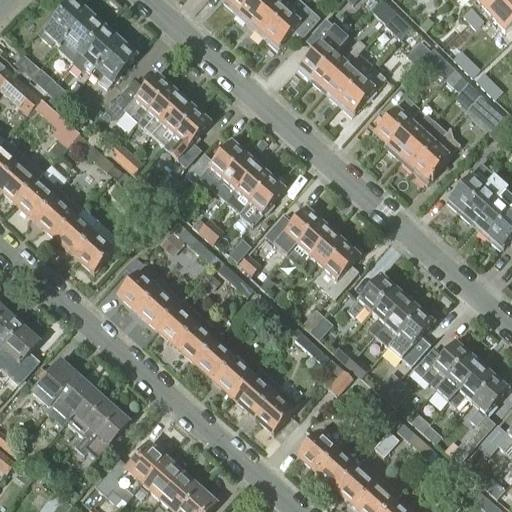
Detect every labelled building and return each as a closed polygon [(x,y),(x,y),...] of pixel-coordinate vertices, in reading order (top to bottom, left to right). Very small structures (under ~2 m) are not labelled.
[(228,0),(222,8),(220,9),(229,17),(231,16),(235,19),(251,0),(228,0)] [(251,0),(235,19),(233,21),(242,29),(244,27),(248,31),(275,0),(251,0)] [(291,0),(275,0),(248,31),(253,35),(251,37),(260,45),(262,43),(296,4),(294,3),(291,0)] [(345,0),(344,2),(352,10),(361,0),(345,0)] [(471,0),(483,13),(498,0),(471,0)] [(511,0),(498,0),(483,13),(504,36),(511,29),(511,0)] [(48,27),(37,39),(51,51),(56,45),(61,50),(91,18),(85,13),(87,11),(78,3),(76,5),(75,4),(51,30),(48,27)] [(296,4),(262,43),(267,48),(266,49),(275,57),(276,56),(287,43),(294,35),(300,41),(302,43),(318,24),(296,4)] [(384,29),(395,17),(382,6),(372,17),(384,29)] [(468,28),(477,20),(471,14),(463,22),(468,28)] [(395,17),(384,29),(385,29),(384,30),(399,44),(410,32),(395,17)] [(61,50),(57,55),(73,69),(82,58),(106,32),(105,31),(107,29),(98,21),(96,23),(91,18),(61,50)] [(477,20),(468,28),(474,35),(483,27),(477,20)] [(435,28),(428,22),(420,31),(426,37),(435,28)] [(297,74),(295,76),(304,84),(306,82),(309,85),(346,44),(325,26),(306,47),(314,55),(313,56),(297,74)] [(73,69),(72,70),(78,77),(81,74),(87,79),(90,76),(93,79),(122,46),(116,41),(118,39),(109,32),(108,33),(106,32),(82,58),(73,69)] [(309,85),(308,87),(317,95),(318,93),(323,98),(358,59),(365,52),(358,45),(341,65),(335,59),(347,45),(346,44),(309,85)] [(122,46),(93,79),(99,85),(98,86),(106,94),(113,86),(122,77),(137,60),(136,59),(137,57),(128,49),(127,51),(122,46)] [(414,70),(428,54),(420,47),(406,62),(414,70)] [(454,75),(434,55),(431,58),(428,54),(414,70),(434,88),(439,92),(442,88),(454,75)] [(452,65),(471,83),(479,75),(461,56),(452,65)] [(358,59),(323,98),(328,102),(326,104),(335,112),(337,110),(361,83),(371,71),(364,64),(358,59)] [(31,83),(40,74),(24,61),(16,70),(31,83)] [(361,83),(337,110),(342,114),(340,116),(349,124),(351,122),(356,117),(385,84),(377,77),(371,71),(361,83)] [(5,74),(0,79),(0,96),(22,116),(28,121),(35,113),(41,107),(41,106),(25,92),(5,74)] [(47,97),(55,88),(40,74),(31,83),(47,97)] [(454,75),(445,85),(452,91),(459,97),(466,89),(467,88),(460,82),(454,75)] [(110,111),(109,112),(120,122),(123,119),(136,130),(171,91),(166,87),(168,85),(159,77),(157,79),(134,106),(123,96),(120,101),(110,111)] [(475,87),(493,105),(502,97),(484,78),(475,87)] [(60,115),(71,102),(55,88),(47,97),(52,102),(49,105),(60,115)] [(454,103),(467,116),(480,100),(474,94),(467,88),(459,97),(455,101),(454,103)] [(171,91),(136,130),(150,142),(184,103),(180,99),(181,97),(172,89),(171,91)] [(410,97),(370,142),(379,150),(380,149),(384,152),(409,125),(419,114),(413,108),(417,103),(410,97)] [(488,139),(503,122),(495,115),(480,100),(467,116),(464,118),(488,139)] [(184,103),(150,142),(156,147),(163,153),(173,142),(198,115),(199,113),(190,105),(189,107),(184,103)] [(41,107),(35,113),(57,133),(51,140),(55,145),(47,154),(58,163),(67,152),(80,139),(42,105),(41,106),(41,107)] [(173,142),(163,153),(171,160),(174,163),(177,166),(186,173),(187,171),(202,155),(193,147),(211,127),(213,125),(204,117),(202,119),(198,115),(173,142)] [(384,152),(383,154),(391,162),(393,160),(398,164),(432,126),(426,120),(416,131),(409,125),(384,152)] [(511,130),(503,122),(488,139),(497,147),(511,131),(511,130)] [(432,126),(398,164),(403,169),(401,171),(410,179),(412,177),(436,149),(446,138),(440,133),(432,126)] [(436,149),(412,177),(416,181),(415,183),(424,191),(425,189),(460,150),(452,144),(450,133),(446,138),(436,149)] [(80,139),(67,152),(73,158),(78,152),(107,178),(108,178),(114,170),(80,139)] [(199,165),(184,182),(193,190),(198,184),(205,190),(212,196),(221,185),(221,184),(245,158),(241,154),(242,152),(233,144),(232,146),(213,168),(203,160),(199,165)] [(0,195),(17,210),(36,189),(35,189),(43,180),(44,179),(6,145),(5,146),(0,151),(0,195)] [(122,171),(133,160),(119,148),(109,159),(122,171)] [(223,195),(217,201),(225,208),(259,170),(254,166),(256,164),(246,156),(245,158),(221,184),(221,185),(227,190),(223,195)] [(133,160),(122,171),(133,181),(143,169),(133,160)] [(114,170),(108,178),(117,186),(145,210),(151,203),(123,178),(114,170)] [(259,170),(225,208),(231,214),(238,220),(248,208),(272,181),(273,180),(264,172),(263,173),(259,170)] [(447,208),(445,210),(454,218),(455,216),(459,219),(472,205),(480,196),(485,191),(489,186),(494,181),(480,170),(447,208)] [(168,178),(152,196),(160,203),(162,201),(165,203),(178,187),(168,178)] [(74,224),(82,215),(43,180),(35,189),(36,189),(17,210),(55,245),(74,224)] [(248,208),(238,220),(252,232),(262,220),(286,194),(287,192),(278,184),(276,185),(272,181),(248,208)] [(459,219),(457,221),(466,229),(468,227),(473,231),(504,197),(507,193),(494,181),(489,186),(485,191),(480,196),(472,205),(459,219)] [(511,203),(504,197),(473,231),(477,235),(475,237),(484,245),(486,242),(511,215),(511,213),(511,203)] [(266,240),(264,243),(286,262),(288,259),(296,251),(320,223),(316,220),(318,218),(309,210),(294,227),(285,219),(266,240)] [(511,213),(511,215),(486,242),(491,247),(489,249),(498,258),(500,256),(509,246),(510,245),(511,247),(511,213)] [(94,279),(113,259),(113,258),(120,250),(95,229),(98,227),(83,214),(82,215),(74,224),(55,245),(94,279)] [(155,247),(174,225),(164,217),(146,238),(155,247)] [(288,259),(286,262),(300,275),(310,263),(334,236),(329,232),(330,230),(321,222),(320,223),(296,251),(288,259)] [(205,229),(198,223),(191,231),(197,237),(205,229)] [(197,237),(212,250),(223,237),(209,224),(205,229),(197,237)] [(172,237),(160,250),(171,259),(183,246),(185,248),(212,272),(219,264),(178,228),(171,236),(172,237)] [(310,263),(300,275),(307,281),(317,269),(323,275),(347,248),(348,246),(339,238),(338,240),(334,236),(310,263)] [(238,269),(252,253),(243,244),(228,260),(238,269)] [(323,275),(313,286),(334,305),(358,277),(351,271),(360,260),(362,258),(353,250),(351,252),(347,248),(323,275)] [(254,279),(262,270),(250,259),(242,268),(254,279)] [(131,287),(119,301),(158,336),(184,306),(145,272),(135,263),(122,278),(122,279),(131,287)] [(224,268),(217,276),(247,303),(254,295),(224,268)] [(356,305),(346,316),(348,319),(353,323),(364,312),(370,318),(394,290),(390,287),(392,285),(383,276),(381,279),(356,306),(356,305)] [(211,296),(220,287),(210,278),(201,286),(211,296)] [(267,282),(259,292),(266,297),(274,288),(267,282)] [(377,325),(367,335),(373,340),(407,302),(403,299),(405,297),(396,288),(394,290),(370,318),(377,325)] [(282,294),(273,304),(283,313),(292,303),(282,294)] [(407,302),(373,340),(380,346),(387,353),(396,342),(420,315),(422,312),(413,304),(412,307),(407,302)] [(285,338),(292,330),(263,304),(256,311),(285,338)] [(222,339),(184,306),(158,336),(197,371),(216,349),(214,348),(222,339)] [(310,337),(324,322),(316,315),(302,331),(310,337)] [(396,342),(387,353),(394,358),(401,365),(434,327),(436,325),(427,317),(425,319),(420,315),(396,342)] [(0,321),(0,355),(21,332),(4,317),(0,321)] [(324,322),(310,337),(319,346),(333,330),(324,322)] [(0,355),(0,375),(17,391),(37,368),(29,360),(39,348),(21,332),(8,346),(2,354),(0,355)] [(301,338),(294,346),(324,372),(331,364),(301,338)] [(432,354),(412,375),(422,383),(428,389),(436,396),(445,385),(469,358),(464,354),(466,351),(457,344),(455,346),(441,362),(432,354)] [(254,383),(253,382),(216,349),(197,371),(235,405),(254,383)] [(347,371),(355,361),(342,350),(333,359),(347,371)] [(445,385),(436,396),(443,402),(449,408),(482,369),(478,366),(480,364),(471,356),(469,358),(445,385)] [(355,361),(347,371),(361,384),(369,374),(355,361)] [(60,367),(31,400),(47,415),(77,382),(60,367)] [(482,369),(449,408),(454,413),(457,410),(464,402),(471,408),(495,381),(497,379),(488,371),(486,373),(482,369)] [(274,440),(293,418),(300,410),(260,374),(253,382),(254,383),(235,405),(274,440)] [(334,405),(353,384),(343,376),(325,397),(334,405)] [(387,406),(403,388),(401,386),(391,377),(375,396),(385,405),(387,406)] [(469,425),(476,431),(482,424),(509,393),(511,391),(502,383),(500,385),(495,381),(471,408),(478,414),(469,425)] [(68,429),(95,398),(77,382),(47,415),(45,418),(63,433),(67,428),(68,429)] [(403,388),(387,406),(395,413),(411,395),(403,388)] [(394,421),(364,395),(357,403),(387,429),(394,421)] [(76,454),(112,413),(95,398),(68,429),(84,444),(75,453),(76,454)] [(112,413),(76,454),(84,461),(88,457),(97,466),(111,450),(110,449),(129,428),(112,413)] [(423,438),(429,430),(430,429),(417,418),(409,427),(423,438)] [(433,456),(403,429),(396,437),(426,463),(433,456)] [(429,430),(423,438),(435,449),(442,442),(429,430)] [(497,431),(478,453),(489,462),(498,452),(503,456),(510,462),(511,459),(511,432),(511,434),(507,439),(497,431)] [(1,436),(0,436),(0,450),(1,451),(9,458),(16,449),(9,443),(1,436)] [(384,462),(398,446),(388,437),(374,453),(384,462)] [(355,474),(317,440),(298,461),(337,496),(355,474)] [(453,446),(443,457),(450,463),(452,460),(461,468),(475,452),(466,444),(459,452),(453,446)] [(16,449),(9,458),(17,464),(24,456),(16,449)] [(119,464),(94,491),(115,510),(121,504),(125,508),(133,499),(138,494),(139,495),(166,464),(168,462),(159,453),(156,456),(150,451),(130,474),(119,464)] [(17,468),(0,454),(0,472),(9,479),(17,468)] [(472,490),(441,463),(434,471),(465,498),(472,490)] [(166,464),(139,495),(144,499),(145,499),(147,501),(148,499),(150,498),(159,506),(183,479),(185,477),(175,467),(172,470),(166,464)] [(354,511),(391,511),(394,509),(394,508),(401,500),(363,465),(355,474),(337,496),(354,511)] [(37,484),(22,473),(16,482),(30,493),(37,484)] [(183,479),(159,506),(166,511),(182,511),(199,494),(191,487),(194,484),(185,477),(183,479)] [(496,504),(498,502),(505,495),(492,483),(483,493),(496,504)] [(214,511),(217,510),(208,502),(210,499),(202,491),(199,494),(182,511),(214,511)] [(62,502),(72,509),(79,499),(70,492),(62,502)] [(511,495),(508,492),(505,495),(498,502),(508,510),(511,505),(511,495)] [(56,511),(63,504),(54,497),(42,511),(56,511)] [(496,511),(480,498),(473,506),(480,511),(496,511)]
